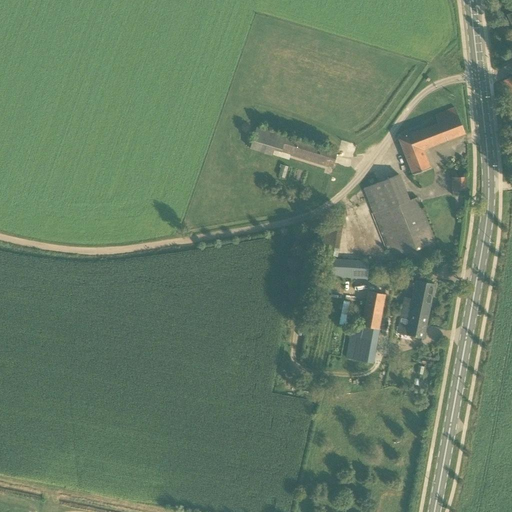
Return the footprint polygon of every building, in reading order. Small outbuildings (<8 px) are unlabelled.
[(509,99),(511,98),(511,76),(511,75),(500,80),(509,99)] [(399,139),(411,171),(412,175),(430,168),(423,149),(465,134),(454,107),(435,115),(438,124),(399,139)] [(278,133),(273,149),(333,168),(338,152),(278,133)] [(399,175),(376,183),(363,189),(388,252),(408,253),(420,248),(424,260),(440,254),(417,197),(409,200),(399,175)] [(466,190),(466,177),(457,177),(457,175),(454,175),(454,177),(452,177),(453,196),(460,195),(463,195),(463,190),(466,190)] [(340,247),(341,224),(326,223),(325,253),(332,254),(332,247),(340,247)] [(329,276),(367,277),(368,260),(330,258),(329,276)] [(412,307),(412,312),(428,315),(435,284),(418,281),(412,307)] [(362,326),(364,326),(379,329),(385,295),(368,291),(362,326)] [(343,300),(338,324),(344,325),(349,301),(343,300)] [(412,307),(403,305),(400,318),(410,320),(406,335),(423,338),(427,321),(428,315),(412,312),(412,307)] [(377,339),(379,329),(364,326),(362,336),(377,339)]
